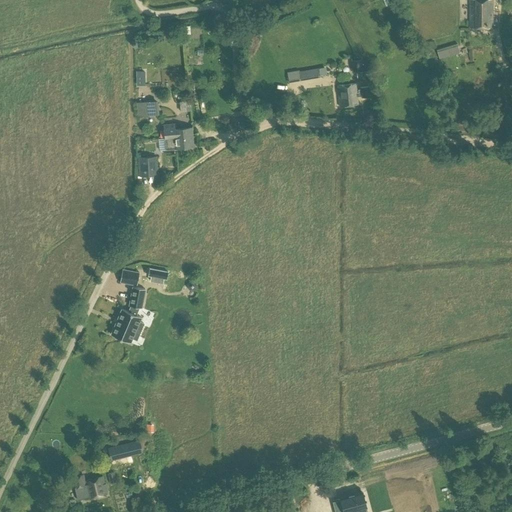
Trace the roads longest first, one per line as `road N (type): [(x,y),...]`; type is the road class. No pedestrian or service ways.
road 1 (tertiary): [(177,511),(511,420)]
road 2 (unclassified): [(0,495),(114,257)]
road 3 (track): [(263,114),(267,123),(511,148)]
road 4 (track): [(138,0),(159,15),(219,7),(232,28),(238,96),(263,114)]
road 5 (track): [(114,257),(151,198),(223,144),(267,123)]
